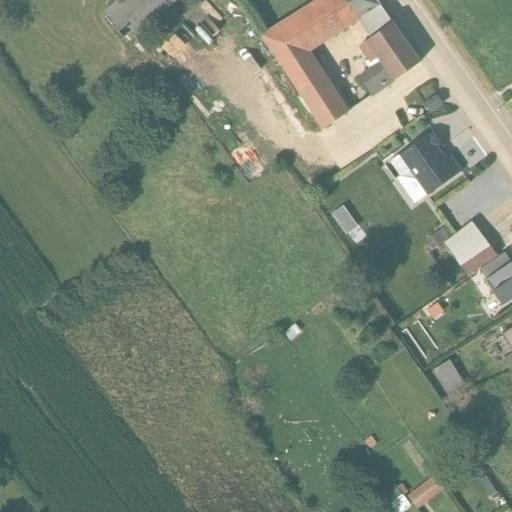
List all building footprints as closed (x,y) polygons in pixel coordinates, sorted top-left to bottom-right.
[(178,0),(116,0),(102,13),(104,15),(103,16),(127,45),(178,0)] [(374,0),(317,0),(259,37),(323,130),(346,114),(347,114),(307,55),(359,21),(378,7),(378,4),(374,0)] [(419,63),(379,6),(359,21),(369,39),(357,48),(367,61),(363,64),(368,70),(356,78),(368,94),(375,94),(419,63)] [(435,96),(423,105),(430,115),(442,106),(435,96)] [(432,132),(389,163),(399,178),(396,180),(413,205),(426,196),(461,172),(449,155),(444,158),(439,150),(443,147),(432,132)] [(440,242),(468,277),(497,257),(472,224),(454,237),(445,227),(434,234),(426,241),(432,249),(440,242)] [(511,262),(485,281),(501,305),(511,297),(511,262)] [(511,328),(501,335),(511,354),(511,353),(511,328)] [(437,470),(409,491),(420,505),(448,483),(437,470)]
